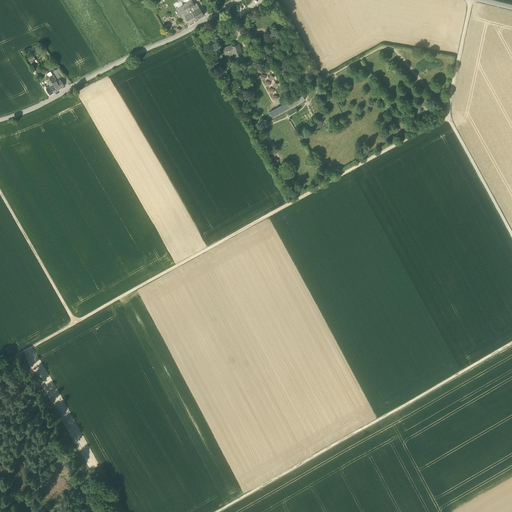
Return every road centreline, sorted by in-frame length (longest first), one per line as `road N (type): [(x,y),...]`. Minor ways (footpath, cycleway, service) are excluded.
road 1 (track): [(17,355),(447,115)]
road 2 (track): [(511,344),(217,511)]
road 3 (residential): [(0,120),(238,0)]
road 4 (track): [(74,323),(0,193)]
road 5 (track): [(447,115),(511,237)]
